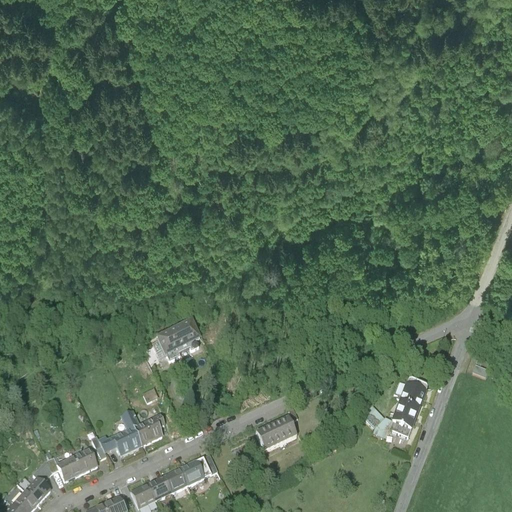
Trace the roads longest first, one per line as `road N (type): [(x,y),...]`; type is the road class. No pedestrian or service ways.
road 1 (residential): [(469,324),(442,329),(132,469),(55,511)]
road 2 (unclassified): [(398,511),(469,324)]
road 3 (unclassified): [(469,324),(511,211)]
